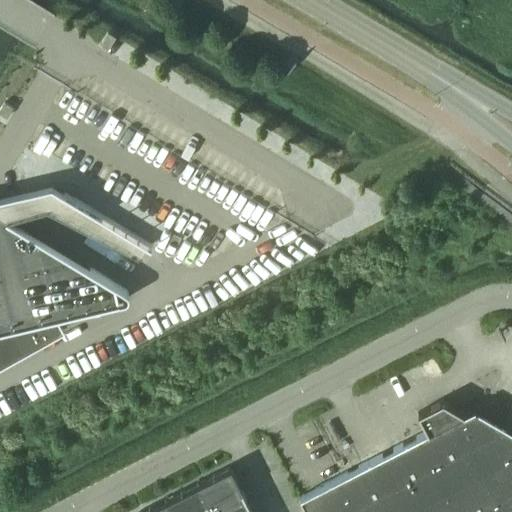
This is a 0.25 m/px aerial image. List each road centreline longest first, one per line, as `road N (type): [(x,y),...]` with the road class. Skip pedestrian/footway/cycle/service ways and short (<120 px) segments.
road 1 (unclassified): [(72,511),(479,302),(511,299)]
road 2 (secondary): [(445,83),(303,0)]
